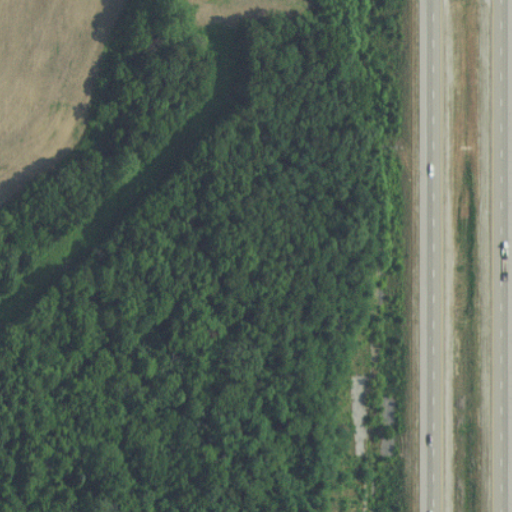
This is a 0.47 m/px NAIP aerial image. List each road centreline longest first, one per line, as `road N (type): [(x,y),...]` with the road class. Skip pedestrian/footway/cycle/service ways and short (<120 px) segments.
road 1 (trunk): [(425,0),(428,511)]
road 2 (trunk): [(495,511),(495,0)]
